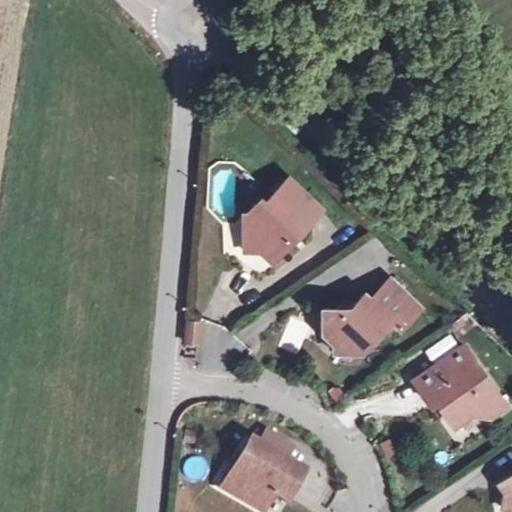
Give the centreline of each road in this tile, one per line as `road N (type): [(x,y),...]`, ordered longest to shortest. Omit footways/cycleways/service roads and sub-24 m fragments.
road 1 (residential): [(189,49),(151,511)]
road 2 (tertiary): [(498,254),(301,60),(220,24)]
road 3 (tertiary): [(204,45),(260,75),(455,259)]
